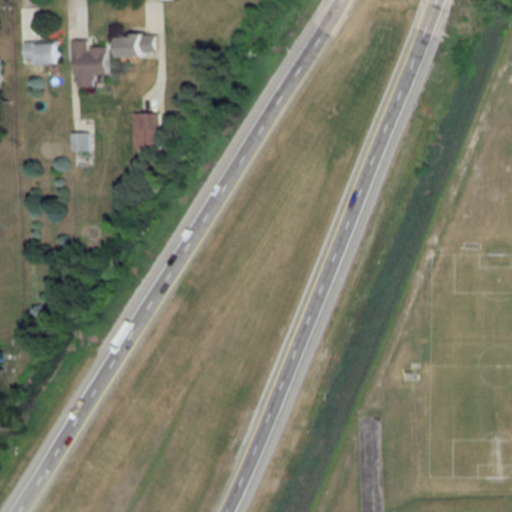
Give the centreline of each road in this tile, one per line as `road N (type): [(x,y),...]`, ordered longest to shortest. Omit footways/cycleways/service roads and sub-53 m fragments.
road 1 (motorway): [(341,0),(16,511)]
road 2 (motorway): [(224,511),(437,0)]
